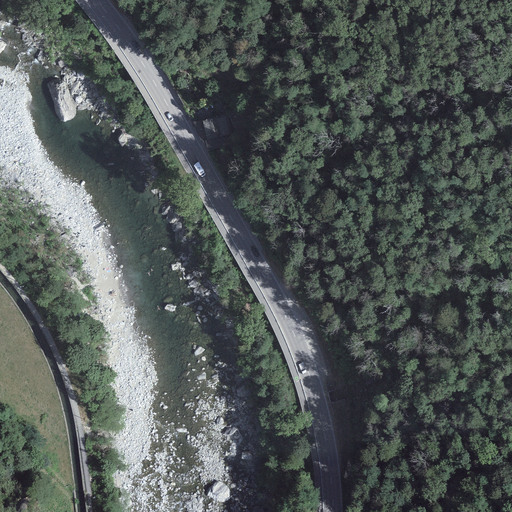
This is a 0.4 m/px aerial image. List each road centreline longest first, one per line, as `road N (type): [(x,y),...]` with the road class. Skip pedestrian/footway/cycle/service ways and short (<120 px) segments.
road 1 (secondary): [(332,511),(314,389),(278,301),(144,65),(96,0)]
road 2 (track): [(409,170),(465,359),(439,511)]
road 3 (track): [(0,266),(27,299),(65,376),(90,501)]
